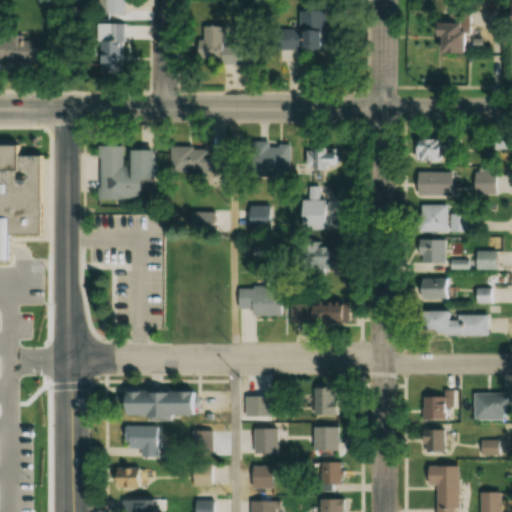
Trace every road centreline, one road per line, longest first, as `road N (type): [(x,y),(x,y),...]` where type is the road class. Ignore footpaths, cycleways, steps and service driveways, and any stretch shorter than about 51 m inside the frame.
road 1 (residential): [(511,363),(0,365)]
road 2 (tertiary): [(383,511),(381,0)]
road 3 (tertiary): [(0,110),(511,109)]
road 4 (residential): [(78,511),(64,110)]
